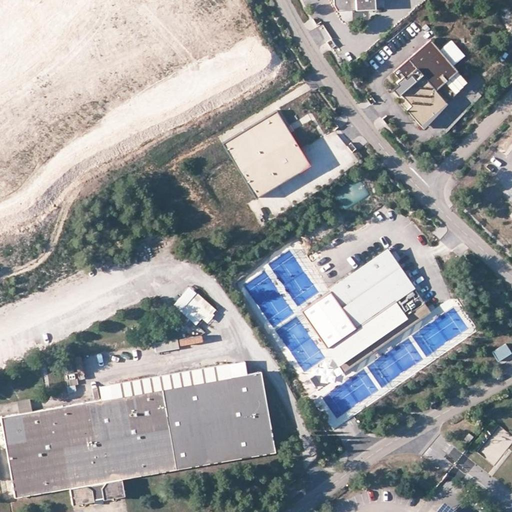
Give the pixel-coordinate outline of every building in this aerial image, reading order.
[(451,39),(439,49),(453,64),(464,55),(451,39)] [(447,103),(446,103),(435,90),(458,71),(453,64),(439,49),(431,40),(393,72),(400,79),(396,82),(398,84),(392,89),(397,95),(400,93),(411,106),(407,109),(423,127),(447,103)] [(469,83),(458,71),(435,90),(446,103),(469,83)] [(276,110),(222,143),(255,198),(310,165),(290,132),(286,127),(276,110)] [(336,192),(345,207),(369,194),(360,178),(336,192)] [(387,250),(300,310),(343,372),(430,312),(387,250)] [(201,316),(207,321),(217,310),(189,284),(173,303),(196,323),(201,316)] [(154,343),(155,353),(179,349),(177,339),(154,343)] [(506,344),(492,352),(498,362),(511,353),(506,344)] [(87,378),(83,355),(74,357),(78,380),(87,378)] [(247,360),(229,364),(231,377),(249,374),(247,360)] [(121,479),(275,452),(274,448),(269,417),(260,372),(249,374),(231,377),(229,364),(109,385),(112,398),(103,399),(1,417),(15,497),(69,488),(72,505),(94,501),(93,499),(103,498),(103,499),(124,495),(121,479)] [(112,398),(109,385),(101,386),(103,399),(112,398)] [(19,410),(31,408),(29,398),(17,400),(19,410)] [(284,416),(269,417),(274,448),(289,446),(284,416)] [(464,438),(468,442),(473,436),(469,433),(464,438)] [(460,511),(443,499),(433,511),(460,511)]
